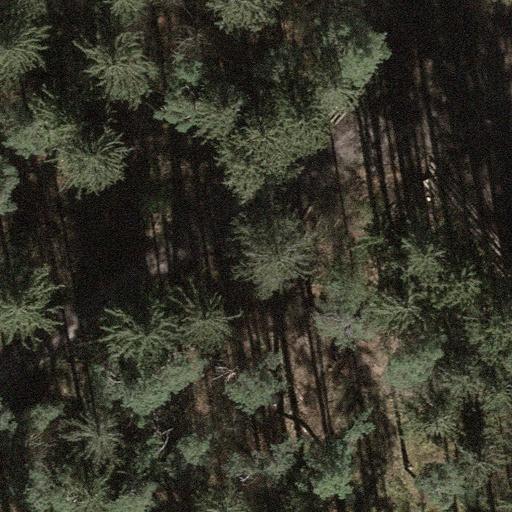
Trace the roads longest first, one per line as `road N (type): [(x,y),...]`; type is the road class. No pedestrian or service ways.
road 1 (track): [(494,120),(270,179),(0,361)]
road 2 (track): [(511,165),(425,0)]
